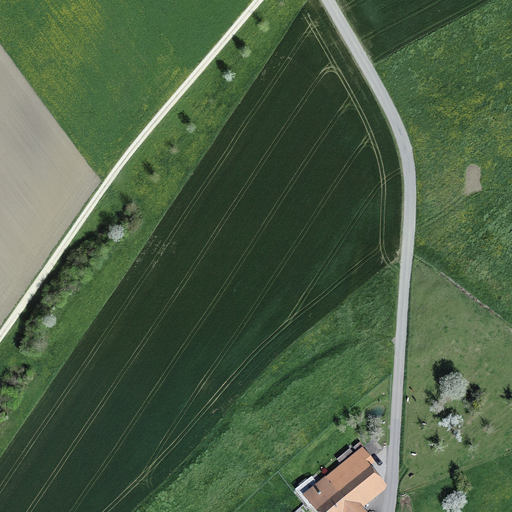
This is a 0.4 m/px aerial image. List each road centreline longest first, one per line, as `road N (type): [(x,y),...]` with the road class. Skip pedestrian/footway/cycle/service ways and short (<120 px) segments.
road 1 (unclassified): [(328,0),(405,141),(409,169),(388,511)]
road 2 (track): [(259,0),(133,148),(0,335)]
